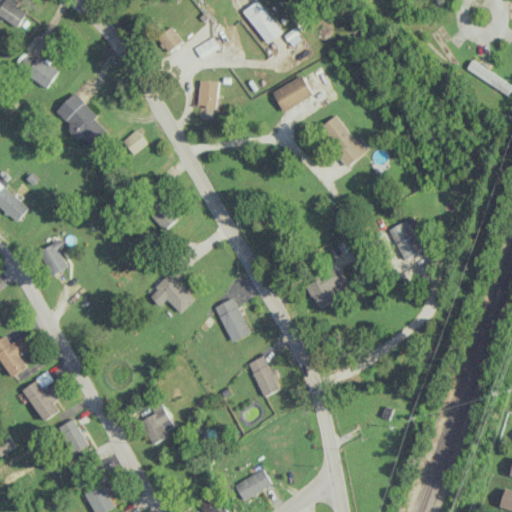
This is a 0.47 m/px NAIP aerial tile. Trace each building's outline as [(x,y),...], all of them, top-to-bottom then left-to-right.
[(5,0),(0,7),(0,14),(18,26),(29,10),(14,0),(5,0)] [(257,0),(244,9),(265,43),(281,33),(260,0),(257,0)] [(167,51),(183,42),(174,25),(157,34),(167,51)] [(219,47),(213,36),(195,47),(202,58),(219,47)] [(17,67),(49,86),(59,70),(28,50),(17,67)] [(511,89),(511,83),(471,59),(466,68),(509,94),(511,89)] [(314,96),(304,75),(273,90),(283,110),(314,96)] [(219,81),(201,79),(198,105),(217,107),(219,81)] [(72,124),(68,128),(79,138),(83,133),(97,147),(113,130),(73,93),(57,110),(72,124)] [(354,140),(338,114),(321,124),(347,165),(370,150),(361,135),(354,140)] [(147,142),(136,129),(122,140),(133,153),(147,142)] [(0,206),(17,220),(29,206),(0,182),(0,206)] [(148,211),(165,229),(179,216),(162,197),(148,211)] [(429,247),(413,216),(389,229),(406,259),(429,247)] [(58,249),(65,245),(59,237),(40,250),(56,273),(69,265),(58,249)] [(307,284),(320,308),(348,293),(335,269),(307,284)] [(195,297),(169,273),(149,294),(160,305),(166,298),(181,312),(195,297)] [(231,341),(250,332),(233,297),(215,306),(231,341)] [(0,338),(0,357),(13,376),(27,366),(20,356),(31,347),(22,335),(11,343),(5,334),(0,338)] [(264,396),(281,388),(276,379),(281,376),(276,367),(270,370),(263,355),(248,362),(264,396)] [(60,410),(54,401),(62,396),(48,372),(23,386),(43,420),(60,410)] [(166,430),(174,426),(164,403),(150,409),(153,414),(141,419),(152,443),(169,436),(166,430)] [(69,453),(87,445),(76,418),(58,425),(69,453)] [(245,500),(272,484),(263,468),(235,484),(245,500)] [(96,511),(104,511),(116,505),(102,482),(85,491),(96,511)] [(504,486),(511,488),(511,508),(498,504),(504,486)] [(204,511),(226,511),(220,502),(204,511)]
